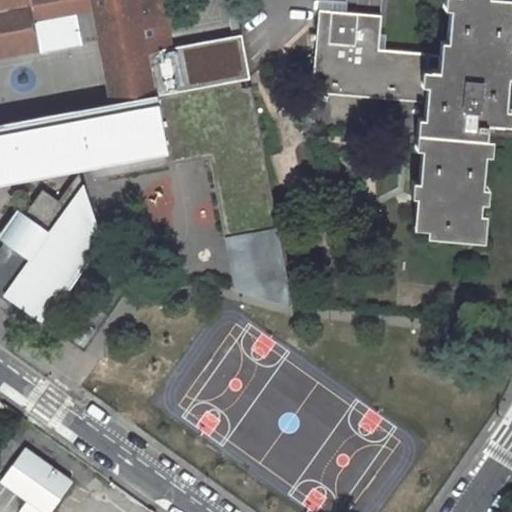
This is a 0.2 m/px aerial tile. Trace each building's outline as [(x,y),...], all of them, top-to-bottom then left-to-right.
[(0,0),(0,179),(88,163),(93,178),(108,175),(107,172),(167,161),(167,164),(168,164),(166,149),(177,147),(178,151),(180,153),(182,155),(185,157),(188,158),(191,159),(193,158),(196,157),(199,155),(201,153),(203,151),(203,150),(204,148),(205,144),(204,142),(210,141),(212,156),(227,236),(279,226),(262,147),(252,102),(249,88),(238,90),(236,81),(246,79),(237,35),(174,50),(165,0),(92,0),(94,8),(111,102),(73,109),(0,122),(0,54),(37,48),(31,20),(65,13),(62,0),(0,0)] [(92,0),(62,0),(65,13),(94,8),(92,0)] [(449,0),(441,62),(435,109),(418,106),(401,235),(464,244),(480,123),(493,125),(509,5),(473,1),(467,0),(449,0)] [(366,100),(372,53),(376,20),(314,13),(304,93),(366,100)] [(435,109),(441,62),(372,53),(366,100),(418,106),(435,109)] [(166,149),(168,164),(209,156),(224,236),(234,289),(297,304),(286,254),(279,226),(227,236),(212,156),(210,141),(204,142),(205,144),(204,148),(203,150),(203,151),(201,153),(199,155),(196,157),(193,158),(191,159),(188,158),(185,157),(182,155),(180,153),(178,151),(177,147),(166,149)] [(107,172),(108,175),(167,164),(167,161),(107,172)] [(81,187),(77,173),(64,191),(73,198),(81,187)] [(40,190),(0,245),(0,299),(6,304),(8,301),(38,323),(99,239),(81,187),(73,198),(64,191),(56,201),(40,190)] [(30,453),(8,484),(47,511),(56,511),(76,486),(30,453)]
